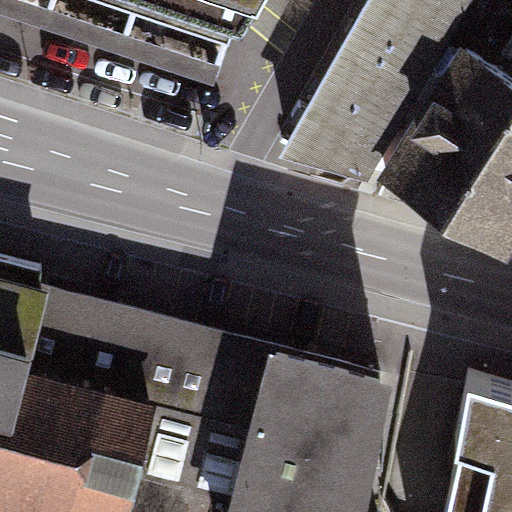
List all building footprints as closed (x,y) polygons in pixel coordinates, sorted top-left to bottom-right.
[(138,0),(256,37),(275,0),(138,0)] [(476,0),(372,0),(299,141),(380,184),(476,0)] [(511,69),(471,44),(386,182),(511,259),(511,69)] [(374,511),(411,373),(0,266),(0,511),(374,511)] [(511,511),(511,382),(477,371),(441,511),(511,511)]
